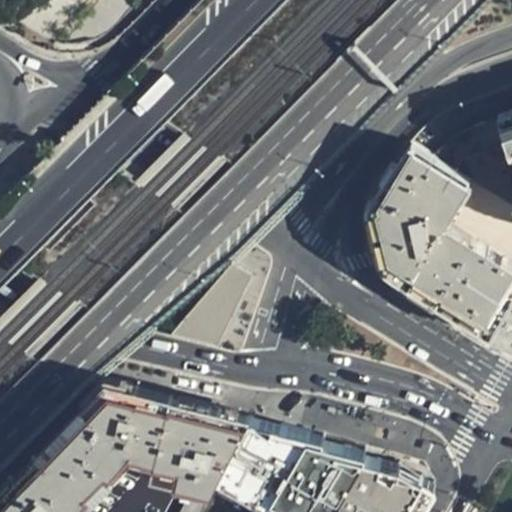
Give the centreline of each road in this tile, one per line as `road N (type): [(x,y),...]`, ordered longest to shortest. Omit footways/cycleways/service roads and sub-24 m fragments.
road 1 (trunk): [(0,434),(369,50)]
road 2 (trunk): [(253,0),(0,254)]
road 3 (trunk): [(511,38),(455,61),(394,111),(301,219),(301,255)]
road 4 (secondary): [(0,281),(135,344),(273,369)]
road 5 (secondary): [(301,255),(68,97)]
road 6 (secondary): [(273,369),(350,376),(450,410),(499,438)]
road 7 (trunk): [(352,193),(446,94),(511,70)]
road 8 (trunk): [(404,323),(356,257),(347,221),(352,193)]
road 9 (trunk): [(172,0),(68,97)]
road 10 (secondary): [(511,387),(404,323)]
road 11 (secondary): [(404,323),(363,304),(301,255)]
